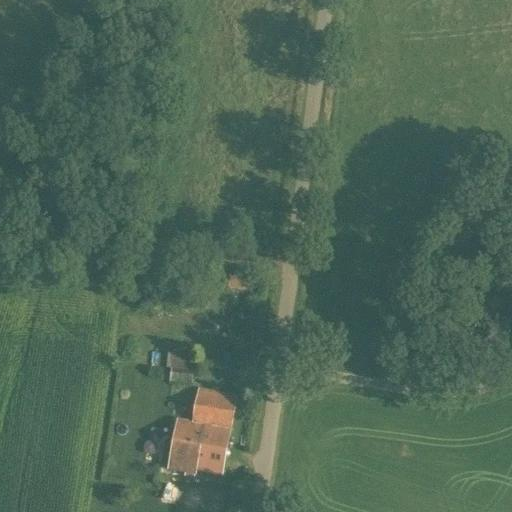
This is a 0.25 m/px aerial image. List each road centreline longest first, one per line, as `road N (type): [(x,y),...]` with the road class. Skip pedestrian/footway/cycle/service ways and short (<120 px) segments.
road 1 (unclassified): [(252,511),(325,0)]
road 2 (track): [(287,264),(0,236)]
